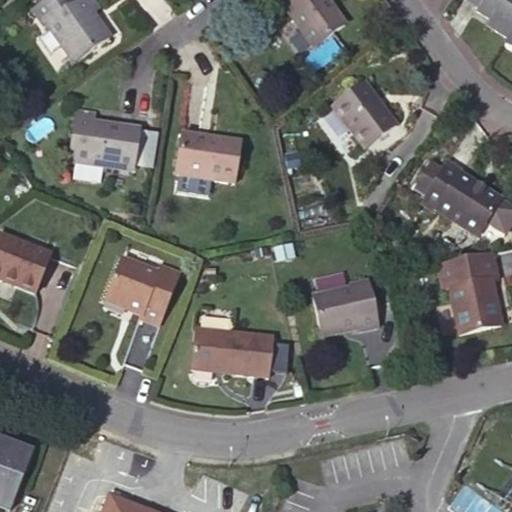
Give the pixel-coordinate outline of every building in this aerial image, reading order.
[(111,40),(100,25),(92,16),(96,13),(100,11),(92,0),(82,0),(78,4),(75,0),(50,0),(32,13),(43,29),(46,26),(75,66),(111,40)] [(283,0),(314,42),(345,19),(331,0),(283,0)] [(511,0),(479,0),(472,11),(487,20),(485,24),(499,33),(496,38),(511,48),(511,0)] [(92,16),(100,25),(104,23),(96,13),(92,16)] [(370,79),(338,103),(370,146),(386,135),(394,146),(417,129),(408,119),(403,123),(370,79)] [(81,114),(73,164),(138,175),(139,170),(144,134),(144,133),(99,125),(100,117),(81,114)] [(160,137),(144,134),(139,170),(155,172),(160,137)] [(185,135),(178,176),(182,176),(180,193),(213,197),(215,181),(240,185),(246,143),(185,135)] [(426,194),(420,202),(433,212),(435,209),(477,237),(499,202),(458,175),(460,173),(446,164),(441,172),(426,194)] [(441,172),(429,165),(415,187),(426,194),(441,172)] [(2,238),(0,243),(0,282),(39,297),(54,257),(2,238)] [(498,280),(492,253),(435,265),(441,294),(448,292),(457,336),(502,327),(499,307),(494,308),(494,303),(498,302),(493,281),(498,280)] [(163,275),(127,261),(110,303),(147,317),(146,320),(164,328),(184,276),(166,268),(163,275)] [(326,338),(364,329),(365,334),(382,330),(372,283),(355,287),(355,290),(317,298),(326,338)] [(199,331),(196,372),(274,378),(274,371),(276,347),(277,337),(199,331)] [(291,348),(276,347),(274,371),(290,372),(291,348)] [(511,435),(477,483),(496,498),(511,475),(511,435)] [(0,447),(23,456),(25,450),(0,441),(0,447)] [(0,504),(5,507),(23,456),(0,447),(0,504)] [(511,475),(496,498),(511,509),(511,475)] [(108,488),(106,493),(145,506),(160,511),(174,511),(162,507),(165,499),(149,494),(146,502),(108,488)] [(106,493),(99,511),(160,511),(145,506),(106,493)]
